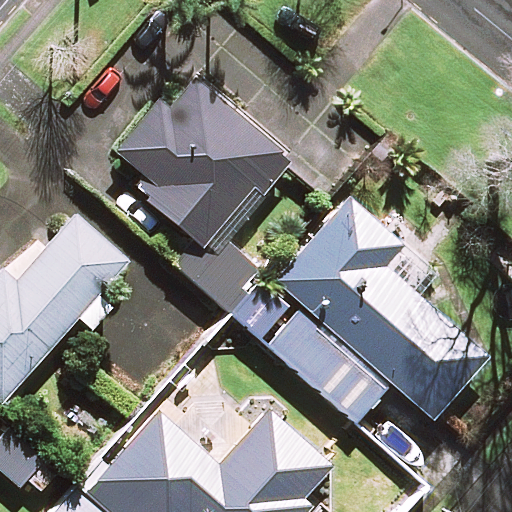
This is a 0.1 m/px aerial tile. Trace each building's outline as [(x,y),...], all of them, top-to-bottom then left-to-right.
[(294,134),(186,30),(117,101),(224,205),(294,134)] [(431,270),(344,193),(270,278),(299,303),(264,343),(351,419),(386,379),(427,415),(481,353),(412,292),(431,270)] [(117,256),(68,212),(10,277),(0,267),(0,396),(73,314),(87,326),(107,303),(89,288),(117,256)] [(327,463),(266,410),(217,466),(151,408),(103,463),(99,458),(51,511),(329,511),(333,508),(308,486),(327,463)] [(0,474),(14,487),(24,476),(38,489),(53,472),(36,457),(8,431),(0,439),(0,474)]
